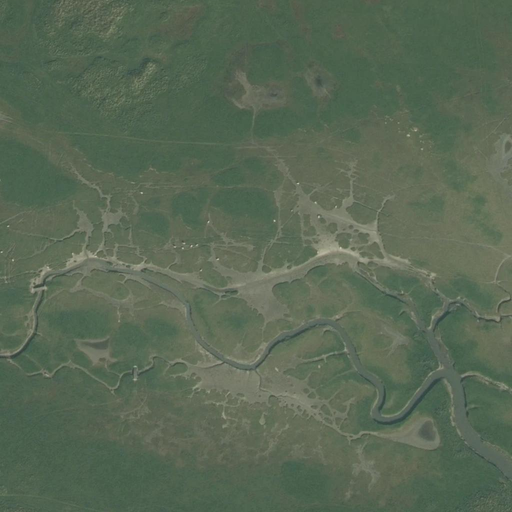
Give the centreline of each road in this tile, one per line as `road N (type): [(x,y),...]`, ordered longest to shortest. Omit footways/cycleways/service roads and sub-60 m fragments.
road 1 (track): [(37,0),(11,85),(39,143),(32,228),(13,251),(12,284),(28,292),(47,286),(97,322),(130,354),(135,394),(122,413),(52,417),(0,460)]
road 2 (track): [(0,43),(105,125),(143,142),(322,150),(391,165),(430,184),(471,242)]
road 3 (track): [(471,242),(454,109),(459,0)]
